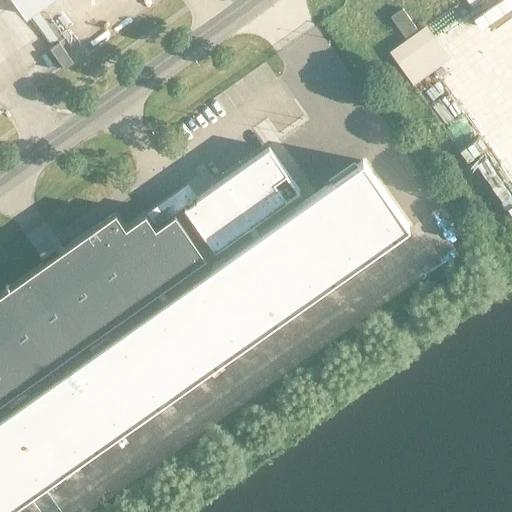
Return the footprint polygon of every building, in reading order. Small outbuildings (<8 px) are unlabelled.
[(15,0),(26,14),(45,0),(15,0)] [(417,28),(402,7),(390,15),(405,36),(417,28)] [(424,27),(391,51),(401,66),(435,42),(424,27)] [(51,50),(65,70),(74,63),(60,43),(51,50)] [(269,146),(185,205),(215,249),(300,189),(269,146)] [(363,159),(0,414),(0,511),(409,225),(363,159)] [(115,211),(0,291),(0,400),(205,256),(174,212),(155,226),(145,212),(125,226),(115,211)]
